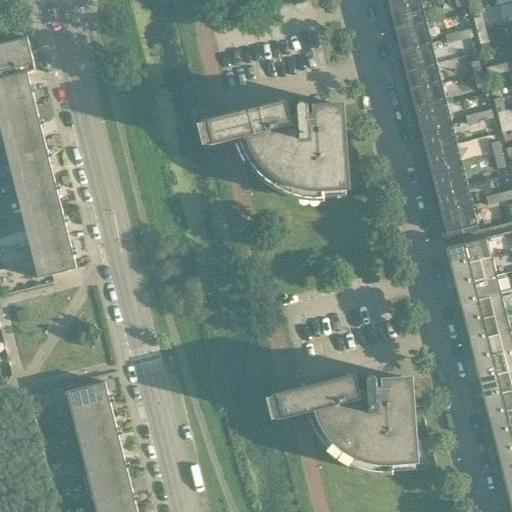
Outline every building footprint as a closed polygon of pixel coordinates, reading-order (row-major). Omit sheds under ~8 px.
[(421,0),(381,0),(382,2),(388,1),(390,11),(422,3),(421,0)] [(465,6),(463,0),(454,0),(456,8),(465,6)] [(422,3),(390,11),(393,22),(388,23),(390,33),(427,23),(422,3)] [(482,17),(474,19),(473,19),(477,32),(485,30),(482,17)] [(427,23),(390,33),(393,42),(398,41),(400,52),(432,44),(427,23)] [(471,29),(458,33),(460,41),(473,38),(471,29)] [(485,30),(477,32),(480,45),(488,43),(485,30)] [(447,44),(460,41),(458,33),(445,36),(447,44)] [(27,38),(0,44),(0,79),(28,73),(28,74),(36,72),(27,38)] [(432,44),(400,52),(403,62),(398,63),(400,73),(437,64),(432,44)] [(479,61),(475,62),(470,63),(473,76),(482,74),(479,61)] [(511,63),(511,62),(499,65),(501,74),(511,71),(511,63)] [(437,64),(400,73),(403,83),(408,81),(411,92),(442,84),(437,64)] [(501,74),(499,65),(486,69),(488,77),(501,74)] [(0,79),(0,97),(32,89),(28,74),(28,73),(0,79)] [(482,74),(473,76),(477,89),(485,87),(482,74)] [(442,84),(411,92),(413,103),(408,104),(410,114),(447,104),(442,84)] [(32,89),(0,97),(0,114),(36,106),(32,89)] [(502,98),(497,99),(494,100),(497,113),(505,111),(502,98)] [(236,112),(234,113),(233,113),(233,114),(223,117),(206,121),(213,146),(229,142),(240,139),(241,145),(243,150),(246,156),(247,158),(250,163),(254,168),(258,173),(263,178),(268,182),(273,186),(278,189),(284,192),(290,195),(296,196),(299,197),(305,198),(308,199),(314,199),(316,199),(325,199),(324,190),(346,188),(346,189),(348,189),(342,106),(315,108),(316,119),(309,120),(308,108),(308,107),(307,106),(307,105),(306,104),(305,103),(304,102),(303,102),(301,102),(300,103),(298,104),(297,105),(296,106),(296,107),(296,108),(297,116),(285,119),(281,101),(278,102),(278,103),(268,106),(236,114),(236,112)] [(447,104),(410,114),(413,123),(418,122),(421,132),(452,125),(447,104)] [(36,106),(0,114),(0,127),(1,132),(40,122),(36,106)] [(491,110),(478,114),(480,122),(493,119),(491,110)] [(505,111),(497,113),(500,126),(509,124),(505,111)] [(467,125),(480,122),(478,114),(465,117),(467,125)] [(40,122),(1,132),(5,148),(44,138),(40,122)] [(452,125),(421,132),(423,143),(418,144),(421,154),(457,145),(452,125)] [(44,138),(5,148),(9,164),(48,155),(44,138)] [(491,144),(494,157),(502,155),(499,142),(491,144)] [(457,145),(421,154),(423,163),(428,162),(431,173),(462,165),(457,145)] [(48,155),(9,164),(13,181),(52,171),(48,155)] [(502,155),(494,157),(497,170),(505,168),(502,155)] [(462,165),(431,173),(434,183),(428,185),(431,194),(467,185),(462,165)] [(52,171),(13,181),(17,197),(56,187),(52,171)] [(467,185),(431,194),(433,204),(438,202),(441,213),(472,205),(467,185)] [(56,187),(17,197),(22,213),(60,203),(56,187)] [(511,193),(511,191),(508,192),(498,194),(500,203),(511,199),(511,193)] [(488,206),(500,203),(498,194),(485,197),(488,206)] [(60,203),(22,213),(26,230),(65,220),(60,203)] [(472,205),(441,213),(444,224),(438,225),(442,241),(479,232),(472,205)] [(65,220),(26,230),(30,246),(69,236),(65,220)] [(69,236),(30,246),(34,262),(73,252),(69,236)] [(487,238),(446,249),(451,268),(492,258),(487,238)] [(73,252),(34,262),(38,279),(77,270),(73,252)] [(492,258),(451,268),(455,287),(497,276),(492,258)] [(497,276),(455,287),(460,305),(501,295),(497,276)] [(501,295),(460,305),(465,324),(506,314),(501,295)] [(17,313),(20,324),(31,321),(28,310),(17,313)] [(506,314),(465,324),(469,343),(511,332),(506,314)] [(511,338),(511,332),(469,343),(474,361),(511,351),(511,338)] [(511,351),(474,361),(479,380),(511,371),(511,351)] [(511,371),(479,380),(483,398),(511,391),(511,371)] [(305,386),(303,386),(302,386),(302,387),(291,390),(275,394),(281,419),(297,415),(308,413),(310,418),(311,421),(312,424),(315,429),(318,434),(319,437),(323,442),(327,447),(332,451),(337,455),(342,459),(347,463),(353,465),(359,468),(365,470),(368,470),(371,471),(376,472),(379,472),(385,473),(388,473),(393,472),(393,463),(414,462),(415,463),(417,463),(411,379),(384,381),(385,392),(378,393),(377,381),(377,380),(376,379),(376,378),(374,376),(373,376),(371,375),(370,375),(369,376),(367,377),(366,378),(366,379),(365,380),(365,381),(365,382),(365,389),(354,392),(349,374),(347,375),(347,376),(325,382),(305,387),(305,386)] [(66,392),(71,409),(110,400),(105,382),(66,392)] [(511,391),(483,398),(488,417),(511,411),(511,391)] [(110,400),(71,409),(75,426),(114,416),(110,400)] [(511,411),(488,417),(493,436),(511,430),(511,411)] [(114,416),(75,426),(79,442),(118,432),(114,416)] [(511,430),(493,436),(497,454),(511,450),(511,430)] [(118,432),(79,442),(83,458),(122,449),(118,432)] [(122,449),(83,458),(87,475),(126,465),(122,449)] [(511,450),(497,454),(502,473),(511,470),(511,450)] [(126,465),(87,475),(91,491),(130,481),(126,465)] [(511,470),(502,473),(507,492),(511,490),(511,470)] [(130,481),(91,491),(95,507),(134,498),(130,481)] [(137,511),(134,498),(95,507),(96,511),(137,511)]
